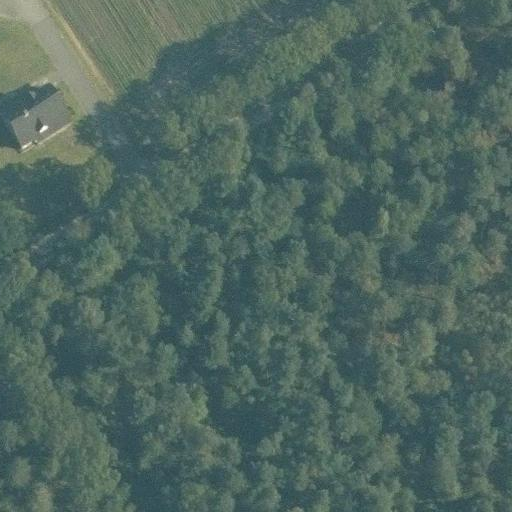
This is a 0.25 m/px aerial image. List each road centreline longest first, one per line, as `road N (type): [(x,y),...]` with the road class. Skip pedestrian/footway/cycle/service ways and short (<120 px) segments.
road 1 (unclassified): [(0,277),(429,0)]
road 2 (track): [(138,511),(0,290)]
road 3 (track): [(511,203),(415,51)]
